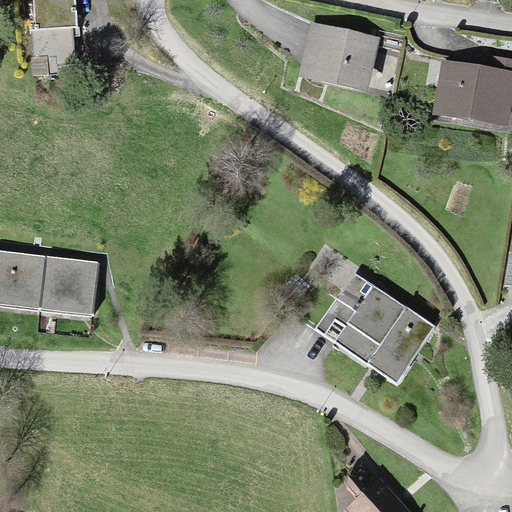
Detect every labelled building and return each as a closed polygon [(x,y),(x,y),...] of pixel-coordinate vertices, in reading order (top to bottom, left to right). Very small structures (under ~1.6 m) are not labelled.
[(39,0),(39,72),(73,73),(73,0),(39,0)] [(373,40),(305,25),(294,77),(362,91),(373,40)] [(485,71),(437,63),(428,118),(500,130),(510,66),(486,62),(485,71)] [(97,266),(0,254),(0,308),(91,319),(97,266)] [(511,260),(505,259),(501,284),(511,285),(511,260)] [(430,329),(368,287),(348,316),(386,342),(372,363),(396,379),(430,329)]
